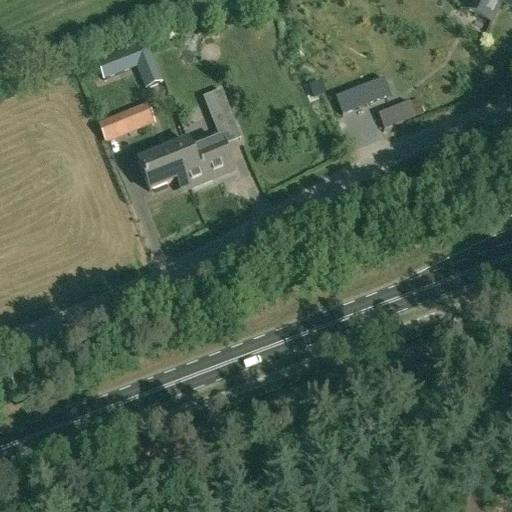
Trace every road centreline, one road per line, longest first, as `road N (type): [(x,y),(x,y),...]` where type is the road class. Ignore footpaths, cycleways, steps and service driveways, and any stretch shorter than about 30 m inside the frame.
road 1 (unclassified): [(0,348),(160,283),(370,167),(511,108)]
road 2 (primary): [(0,451),(511,257)]
